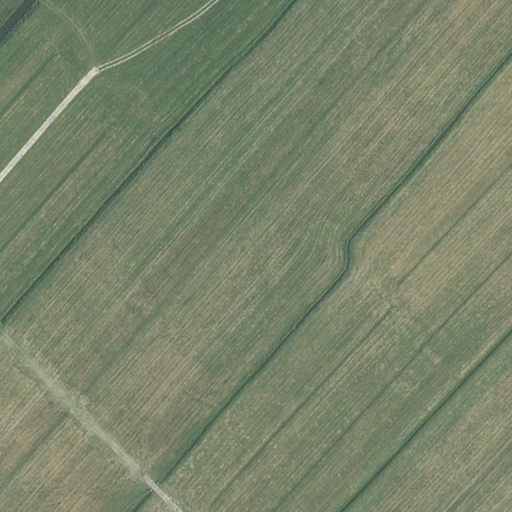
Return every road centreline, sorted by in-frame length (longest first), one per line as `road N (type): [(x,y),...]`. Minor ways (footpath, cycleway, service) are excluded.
road 1 (track): [(147,482),(0,333)]
road 2 (track): [(102,70),(0,178)]
road 3 (track): [(213,0),(181,28),(102,70)]
